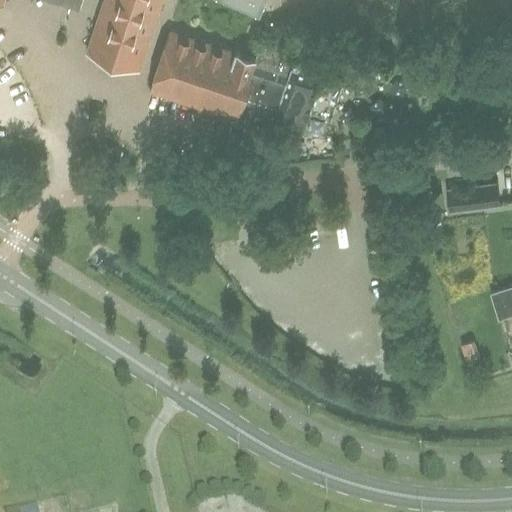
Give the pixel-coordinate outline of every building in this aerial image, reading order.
[(102,0),(86,53),(139,70),(161,0),(102,0)] [(235,0),(260,11),(264,0),(235,0)] [(256,57),(255,57),(169,29),(150,90),(198,106),(197,111),(235,124),(238,115),(256,57)] [(342,88),(340,83),(340,82),(319,75),(324,60),(323,60),(326,51),(317,48),(319,43),(299,37),(295,51),(260,40),(255,57),(256,57),(238,115),(272,126),(274,120),(303,129),(310,108),(330,114),(330,113),(335,110),(336,109),(333,104),(337,92),(342,89),(342,88)] [(373,83),(405,79),(403,62),(371,66),(373,83)] [(371,83),(355,83),(355,98),(370,98),(371,83)] [(446,188),(449,210),(500,204),(497,181),(446,188)] [(511,290),(510,284),(491,290),(499,318),(511,314),(511,290)]
